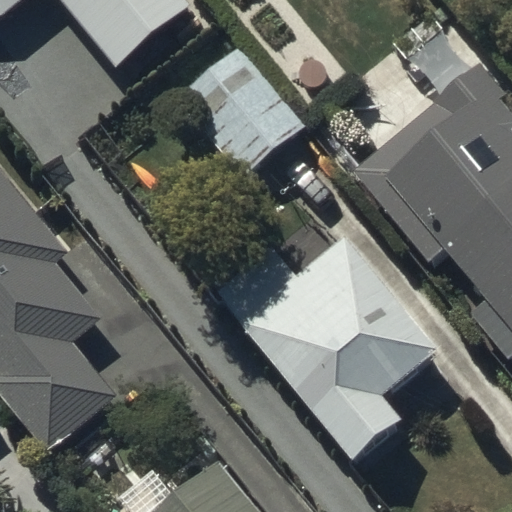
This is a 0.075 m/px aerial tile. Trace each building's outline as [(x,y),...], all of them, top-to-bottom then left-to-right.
[(0,0),(0,31),(44,0),(47,0),(119,85),(192,24),(172,0),(0,0)] [(239,61),(178,110),(247,190),(306,139),(239,61)] [(479,79),(352,186),(431,278),(445,266),(486,313),(472,325),(511,372),(511,371),(511,130),(500,117),(507,112),(479,79)] [(0,185),(0,405),(51,468),(120,411),(77,358),(104,336),(57,279),(69,269),(0,185)] [(272,267),(220,309),(355,477),(401,440),(386,420),(441,376),(346,259),(297,298),(272,267)] [(240,511),(216,481),(178,511),(240,511)]
